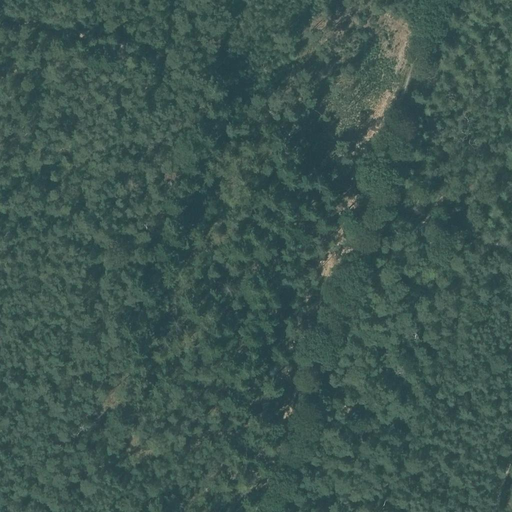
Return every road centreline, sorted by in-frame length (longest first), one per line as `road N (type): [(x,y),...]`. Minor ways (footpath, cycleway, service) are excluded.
road 1 (unknown): [(511,240),(357,187),(202,63),(0,9)]
road 2 (track): [(438,0),(273,511)]
